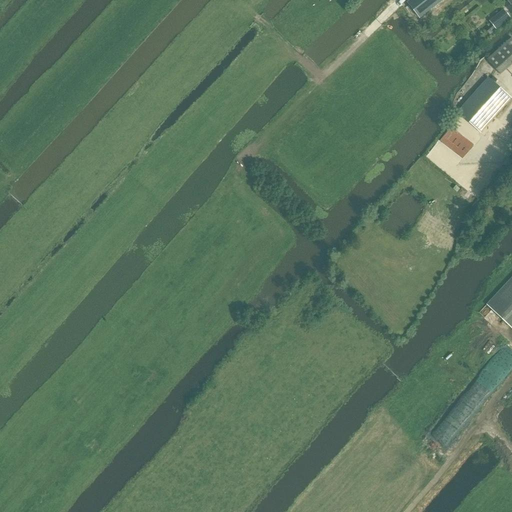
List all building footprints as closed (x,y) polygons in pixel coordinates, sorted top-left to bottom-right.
[(419,19),(443,0),(410,0),(407,3),(419,19)] [(487,30),(490,34),(511,18),(504,10),(490,21),(494,25),(487,30)] [(500,75),(511,64),(511,38),(487,59),(500,75)] [(481,134),(511,98),(511,97),(489,76),(457,112),(481,134)] [(462,159),(474,145),(451,127),(440,141),(462,159)] [(511,278),(487,304),(511,328),(511,278)]
